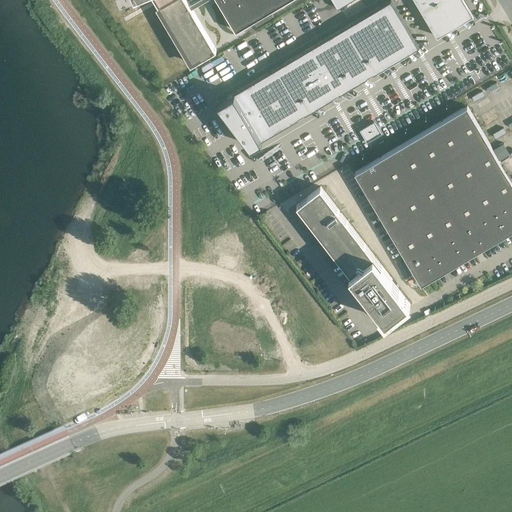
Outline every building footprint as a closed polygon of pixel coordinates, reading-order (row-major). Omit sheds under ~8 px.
[(287,0),(197,0),(190,5),(187,0),(134,0),(135,1),(136,0),(154,0),(192,62),(201,57),(202,58),(213,52),(212,50),(215,48),(216,51),(217,50),(192,8),(206,0),(218,0),(236,29),(235,29),(236,30),(287,0)] [(390,0),(219,102),(251,146),(419,46),(391,0),(390,0)] [(332,0),(337,8),(351,0),(332,0)] [(415,0),(437,36),(474,14),(465,0),(415,0)] [(511,230),(511,181),(467,105),(355,172),(414,271),(396,284),(320,186),(297,205),(390,326),(414,307),(399,288),(416,275),(417,278),(418,278),(421,284),(511,230)] [(374,121),(360,130),(367,141),(381,132),(374,121)]
